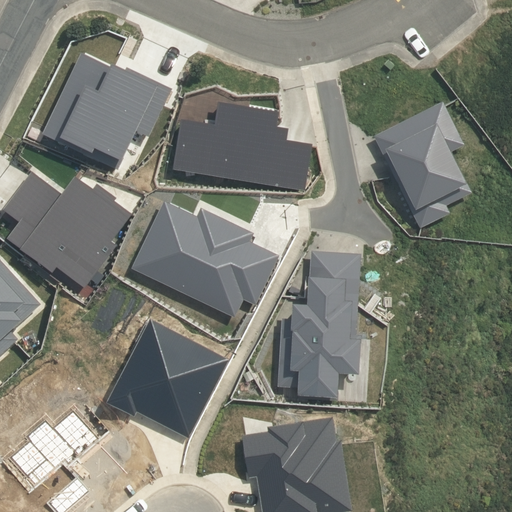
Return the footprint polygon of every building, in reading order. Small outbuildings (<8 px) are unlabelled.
[(442,96),(373,131),(420,223),(450,208),(441,192),(467,178),(452,147),(465,140),(442,96)] [(204,168),(304,186),(312,139),(286,134),(288,124),(275,121),(277,107),(218,97),(214,121),(183,115),(174,159),(204,165),(204,168)] [(19,218),(6,234),(51,268),(56,262),(85,282),(116,240),(111,237),(132,208),(115,196),(117,193),(98,178),(94,183),(76,170),(62,188),(32,167),(3,206),(19,218)] [(281,312),(276,381),(298,382),(297,389),(337,392),(339,367),(359,368),(361,333),(350,332),(352,299),(360,300),(361,250),(311,247),(307,299),(293,298),(292,313),(281,312)] [(248,473),(256,471),(262,511),(307,511),(351,506),(340,435),(336,435),(332,412),(267,422),(267,426),(241,430),(248,473)]
